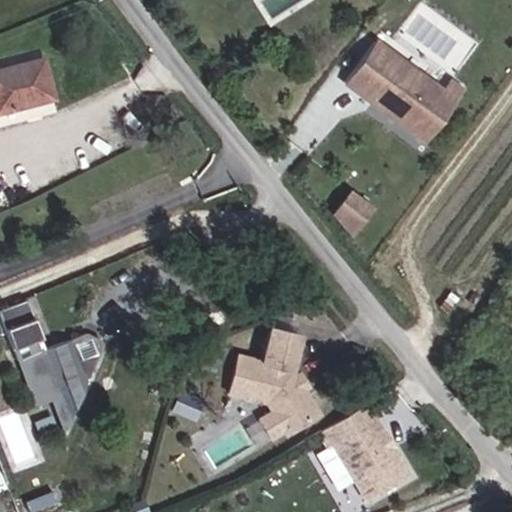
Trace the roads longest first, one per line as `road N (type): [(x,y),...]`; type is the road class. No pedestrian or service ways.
road 1 (residential): [(510,511),(253,159),(125,0)]
road 2 (unknown): [(273,187),(0,295)]
